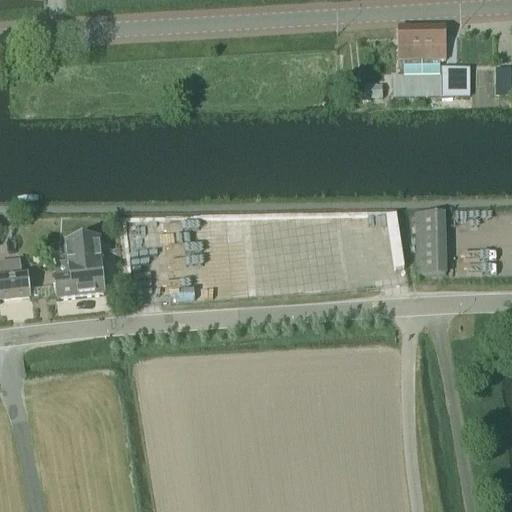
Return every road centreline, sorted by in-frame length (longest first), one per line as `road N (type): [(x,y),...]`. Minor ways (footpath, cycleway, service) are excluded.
road 1 (tertiary): [(511,304),(0,339)]
road 2 (secondary): [(0,38),(511,8)]
